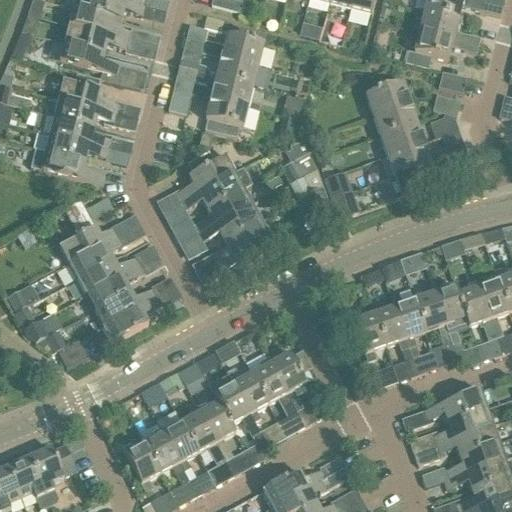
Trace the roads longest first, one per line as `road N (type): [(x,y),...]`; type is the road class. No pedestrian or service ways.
road 1 (residential): [(185,0),(135,192),(211,334)]
road 2 (tertiary): [(500,208),(415,234),(280,299)]
road 3 (tertiary): [(211,334),(0,437)]
road 4 (residential): [(500,208),(485,127),(511,25)]
road 5 (residential): [(354,429),(207,511)]
road 6 (residential): [(354,429),(280,299)]
road 7 (residential): [(511,371),(380,417)]
